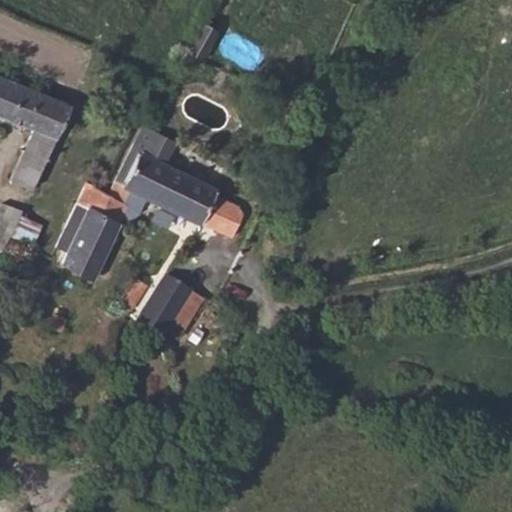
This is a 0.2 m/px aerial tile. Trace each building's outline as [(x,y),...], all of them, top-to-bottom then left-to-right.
[(16,175),(36,183),(73,107),(0,75),(0,115),(37,131),(16,175)] [(213,198),(217,191),(138,151),(123,181),(138,189),(232,237),(242,217),(237,215),(237,210),(213,198)] [(131,203),(109,193),(93,184),(83,206),(87,209),(61,263),(95,279),(125,214),(129,216),(137,215),(142,211),(150,196),(138,189),(131,203)] [(0,211),(0,233),(10,238),(22,212),(4,203),(0,211)] [(146,282),(131,274),(116,298),(134,308),(146,282)] [(192,291),(166,275),(135,323),(163,341),(167,333),(192,291)] [(192,291),(167,333),(180,341),(205,299),(192,291)] [(69,320),(56,313),(50,323),(62,331),(69,320)]
